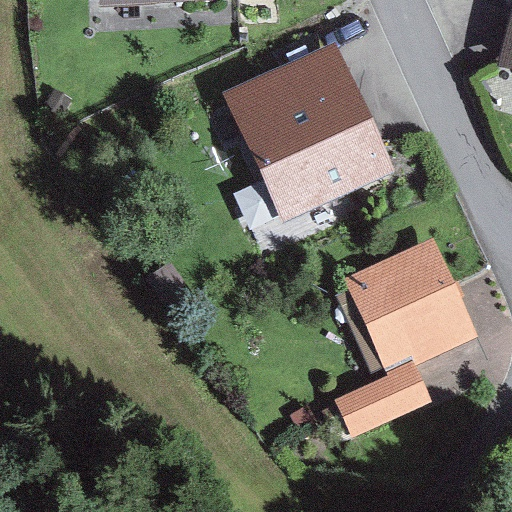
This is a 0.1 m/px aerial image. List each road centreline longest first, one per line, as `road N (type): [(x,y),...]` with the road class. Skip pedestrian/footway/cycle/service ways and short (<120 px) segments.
road 1 (residential): [(397,0),(486,193),(511,222)]
road 2 (track): [(511,395),(427,511)]
